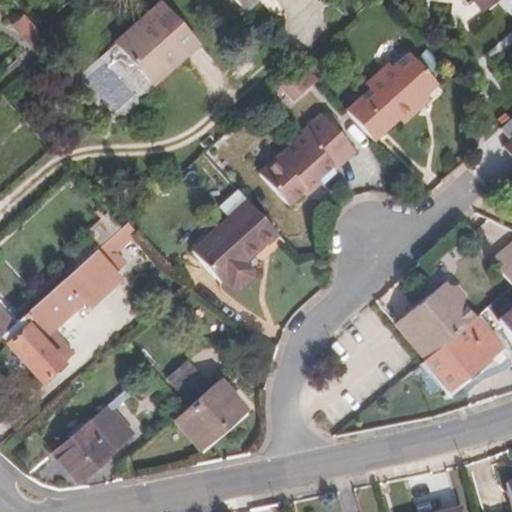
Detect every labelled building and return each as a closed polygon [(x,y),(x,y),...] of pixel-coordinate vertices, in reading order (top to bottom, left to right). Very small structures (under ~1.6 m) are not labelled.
[(511,0),(458,0),(464,7),(472,1),(482,13),(495,5),(495,1),(496,0),(511,0),(511,1),(511,0)] [(178,54),(182,58),(197,44),(160,3),(145,17),(148,20),(117,48),(147,82),(178,54)] [(148,20),(145,17),(114,45),(117,48),(148,20)] [(36,55),(47,45),(35,31),(24,41),(36,55)] [(185,61),(182,58),(178,54),(147,82),(154,90),(185,61)] [(317,71),(328,61),(321,54),(310,64),(317,71)] [(373,85),(345,111),(373,142),(398,120),(402,125),(416,113),(411,108),(424,96),(436,85),(408,54),(392,68),(387,63),(369,80),(373,85)] [(411,108),(416,113),(429,101),(424,96),(411,108)] [(312,138),(298,150),(285,162),(281,159),(261,177),(281,199),(276,205),(284,214),(290,209),(295,214),(315,195),(313,193),(357,155),(346,142),(332,127),(328,123),(319,124),(312,131),(312,138)] [(332,127),(346,142),(351,137),(338,123),(332,127)] [(295,146),(298,150),(312,138),(312,131),(295,146)] [(511,139),(503,148),(511,158),(511,139)] [(247,202),(236,191),(218,208),(228,219),(247,202)] [(265,244),(276,234),(247,202),(228,219),(191,252),(220,284),(224,280),(231,289),(239,289),(251,278),(251,271),(244,263),(254,253),(254,250),(262,243),(265,244)] [(103,243),(120,228),(107,213),(50,264),(62,280),(93,252),(103,243)] [(110,251),(133,230),(126,222),(120,228),(103,243),(110,251)] [(110,251),(103,243),(93,252),(114,274),(118,271),(115,267),(120,263),(110,251)] [(511,243),(491,262),(511,287),(511,286),(511,243)] [(93,252),(62,280),(83,302),(89,308),(120,279),(114,274),(93,252)] [(62,280),(17,321),(11,326),(0,335),(0,338),(41,384),(61,365),(59,363),(64,357),(46,336),(83,302),(62,280)] [(395,326),(423,360),(473,319),(474,318),(461,303),(462,295),(455,287),(447,287),(443,282),(423,301),(426,304),(419,311),(415,307),(395,326)] [(0,335),(17,321),(0,301),(0,335)] [(511,309),(496,322),(511,342),(511,309)] [(502,354),(473,319),(423,360),(448,390),(461,379),(466,384),(502,354)] [(0,335),(11,326),(17,321),(0,335)] [(219,380),(172,421),(198,450),(244,410),(219,380)] [(52,453),(78,483),(132,435),(111,411),(129,396),(124,390),(52,453)] [(244,410),(198,450),(202,455),(248,415),(244,410)]
